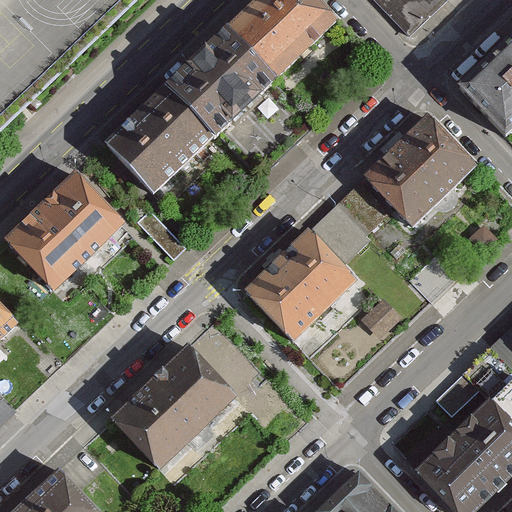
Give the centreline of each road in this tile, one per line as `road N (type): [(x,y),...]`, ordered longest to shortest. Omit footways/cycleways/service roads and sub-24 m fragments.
road 1 (residential): [(416,77),(0,474)]
road 2 (secondary): [(205,0),(0,197)]
road 3 (residential): [(350,432),(511,279)]
road 4 (residential): [(416,77),(511,177)]
